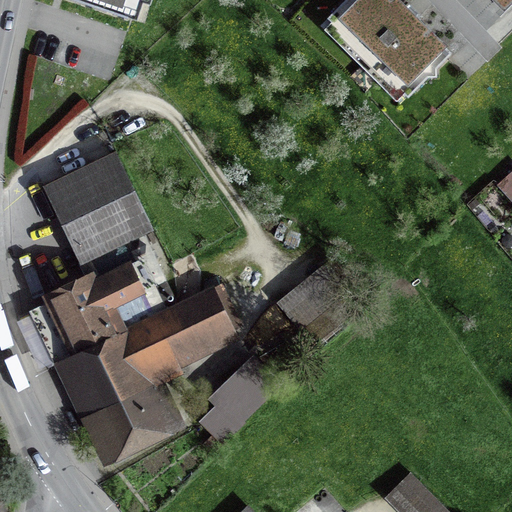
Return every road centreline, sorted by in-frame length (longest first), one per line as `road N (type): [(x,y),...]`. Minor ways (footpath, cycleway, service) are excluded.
road 1 (track): [(274,262),(172,117),(144,98),(107,101),(0,191)]
road 2 (secondary): [(0,348),(62,494)]
